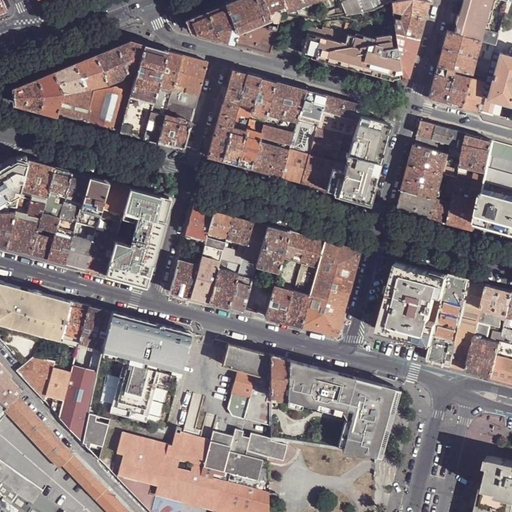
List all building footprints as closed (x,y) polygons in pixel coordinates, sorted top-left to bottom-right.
[(228,0),(226,1),(237,29),(271,15),(269,9),(265,0),(228,0)] [(265,0),(269,9),(279,5),(283,4),(285,3),(284,0),(265,0)] [(284,0),(285,3),(286,6),(287,8),(296,5),(303,2),(302,0),(284,0)] [(361,7),(358,0),(346,0),(341,2),(342,5),(345,13),(347,12),(347,14),(363,11),(361,7)] [(425,18),(429,0),(397,0),(392,2),(393,9),(402,12),(425,18)] [(462,0),(456,20),(458,23),(455,32),(480,39),(484,28),(491,0),(462,0)] [(215,5),(208,8),(218,33),(217,38),(235,42),(238,32),(237,29),(226,1),(215,5)] [(361,7),(363,11),(374,8),(380,5),(378,1),(361,7)] [(300,13),(309,15),(303,2),(296,5),(300,13)] [(279,5),(269,9),(271,15),(273,21),(279,21),(281,11),(279,5)] [(326,12),(327,15),(345,13),(342,5),(326,12)] [(195,14),(185,17),(190,30),(217,38),(218,33),(208,8),(195,14)] [(320,16),(327,15),(326,12),(325,8),(318,10),(320,16)] [(419,37),(425,18),(402,12),(400,19),(394,17),(396,30),(419,37)] [(509,15),(504,14),(498,32),(498,33),(504,35),(509,15)] [(254,48),(270,52),(276,29),(273,28),(256,24),(253,24),(252,28),(250,27),(246,29),(245,34),(238,32),(235,42),(254,48)] [(309,25),(302,52),(393,76),(394,71),(402,71),(396,32),(376,35),(376,37),(375,40),(355,35),(323,26),(322,29),(309,25)] [(480,39),(495,43),(498,33),(498,32),(484,28),(480,39)] [(419,37),(396,30),(396,32),(402,71),(403,74),(411,76),(419,37)] [(447,30),(443,47),(476,56),(480,39),(455,32),(447,30)] [(375,40),(376,37),(356,32),(355,35),(375,40)] [(131,39),(118,45),(129,73),(138,69),(145,43),(131,39)] [(156,46),(145,43),(138,69),(135,79),(132,90),(155,97),(162,71),(168,50),(156,46)] [(106,50),(97,54),(108,81),(129,73),(118,45),(106,50)] [(443,47),(438,64),(454,68),(470,72),(471,72),(476,56),(443,47)] [(175,51),(168,50),(162,71),(177,75),(183,54),(175,51)] [(511,54),(499,51),(486,97),(496,99),(509,103),(511,104),(511,54)] [(85,59),(76,62),(86,87),(108,81),(97,54),(85,59)] [(188,55),(183,54),(177,75),(175,82),(187,85),(195,57),(188,55)] [(209,61),(195,57),(187,85),(186,90),(188,91),(200,94),(209,61)] [(64,67),(55,71),(64,92),(86,87),(76,62),(64,67)] [(438,99),(445,101),(453,72),(454,68),(438,64),(429,96),(438,99)] [(232,67),(223,101),(238,105),(240,100),(247,72),(232,67)] [(4,80),(14,76),(12,72),(9,70),(3,73),(2,77),(4,80)] [(45,75),(39,77),(45,93),(41,110),(50,112),(58,114),(62,98),(64,92),(55,71),(45,75)] [(177,75),(162,71),(155,97),(151,110),(166,114),(170,101),(174,86),(175,82),(177,75)] [(253,73),(247,72),(240,100),(254,104),(262,76),(253,73)] [(454,103),(461,105),(469,76),(453,72),(445,101),(454,103)] [(267,77),(262,76),(254,104),(252,109),(252,112),(267,116),(268,112),(277,80),(267,77)] [(471,108),(477,109),(484,80),(469,76),(461,105),(471,108)] [(25,83),(14,88),(15,102),(41,110),(45,93),(39,77),(25,83)] [(99,125),(120,131),(132,90),(135,79),(132,78),(111,87),(94,91),(88,122),(99,125)] [(290,83),(277,80),(268,112),(281,115),(285,116),(297,120),(299,112),(304,96),(306,88),(290,83)] [(174,86),(170,101),(196,108),(197,102),(186,99),(188,91),(186,90),(174,86)] [(315,90),(306,88),(304,96),(325,102),(327,94),(315,90)] [(130,134),(144,138),(151,110),(155,97),(132,90),(120,131),(130,134)] [(74,118),(88,122),(94,91),(87,92),(72,96),(70,96),(62,98),(58,114),(74,118)] [(200,94),(188,91),(186,99),(197,102),(200,94)] [(343,98),(327,94),(325,102),(323,108),(359,118),(360,114),(361,109),(363,104),(343,98)] [(304,96),(299,112),(320,118),(322,113),(323,108),(325,102),(304,96)] [(496,99),(486,97),(482,111),(492,114),(496,99)] [(170,101),(166,114),(192,121),(196,108),(170,101)] [(223,101),(217,122),(232,126),(238,105),(223,101)] [(232,126),(247,130),(248,128),(249,121),(250,118),(252,112),(252,109),(238,105),(232,126)] [(323,108),(322,113),(357,123),(359,118),(323,108)] [(152,140),(158,142),(166,114),(151,110),(144,138),(152,140)] [(299,112),(297,120),(318,125),(320,118),(299,112)] [(353,136),(357,123),(322,113),(320,118),(318,125),(318,127),(343,133),(353,136)] [(184,149),(192,121),(166,114),(158,142),(171,145),(184,149)] [(353,136),(367,140),(370,130),(387,135),(390,122),(360,114),(359,118),(357,123),(353,136)] [(289,148),(310,154),(318,127),(318,125),(297,120),(294,132),(291,144),(289,148)] [(428,122),(422,120),(418,134),(434,138),(438,124),(428,122)] [(254,130),(256,123),(249,121),(248,128),(254,130)] [(217,158),(223,159),(232,126),(217,122),(208,155),(217,158)] [(291,144),(294,132),(265,124),(262,132),(261,136),(286,142),(291,144)] [(452,128),(438,124),(434,138),(442,140),(446,141),(448,142),(451,143),(450,148),(449,152),(450,153),(463,156),(469,133),(452,128)] [(229,161),(238,163),(247,130),(232,126),(223,159),(229,161)] [(318,127),(310,154),(335,161),(343,133),(318,127)] [(244,165),(253,168),(260,140),(261,136),(262,132),(254,130),(248,128),(247,130),(238,163),(244,165)] [(360,197),(370,199),(387,135),(370,130),(367,140),(351,194),(360,197)] [(341,191),(351,194),(367,140),(353,136),(343,133),(335,161),(327,188),(341,191)] [(494,140),(469,133),(463,156),(461,165),(468,166),(480,169),(487,171),(488,168),(491,153),(494,140)] [(418,134),(416,143),(431,147),(433,141),(434,138),(418,134)] [(264,171),(281,175),(289,148),(284,147),(260,140),(253,168),(264,171)] [(511,144),(494,140),(491,153),(511,159),(511,144)] [(413,154),(410,163),(444,173),(450,153),(449,152),(447,152),(431,147),(416,143),(413,154)] [(291,178),(302,181),(310,154),(289,148),(281,175),(291,178)] [(463,156),(450,153),(444,173),(452,175),(459,176),(461,165),(463,156)] [(314,184),(327,188),(335,161),(310,154),(302,181),(314,184)] [(17,156),(0,165),(0,206),(9,207),(16,207),(16,205),(19,196),(19,195),(15,194),(12,195),(11,200),(4,200),(3,198),(13,193),(14,189),(17,190),(17,192),(19,193),(21,188),(28,159),(22,157),(17,156)] [(40,162),(28,159),(21,188),(23,189),(29,191),(31,191),(33,192),(47,196),(48,189),(55,166),(40,162)] [(407,176),(403,189),(437,198),(444,173),(410,163),(407,176)] [(468,166),(461,165),(459,176),(458,183),(461,183),(462,184),(463,177),(465,178),(468,166)] [(63,168),(55,166),(48,189),(66,194),(72,171),(63,168)] [(511,174),(488,168),(487,171),(484,188),(488,189),(490,183),(511,188),(511,174)] [(479,174),(475,173),(472,186),(483,189),(484,188),(487,171),(480,169),(479,174)] [(79,172),(72,171),(66,194),(65,195),(82,200),(89,175),(79,172)] [(98,178),(89,175),(82,200),(81,205),(101,211),(102,206),(109,181),(98,178)] [(459,176),(452,175),(451,180),(449,180),(446,195),(454,197),(455,193),(458,183),(459,176)] [(119,183),(109,181),(102,206),(123,212),(130,186),(119,183)] [(117,232),(105,273),(146,284),(170,197),(130,186),(123,212),(120,222),(117,232)] [(472,186),(470,197),(481,200),(483,189),(472,186)] [(511,195),(488,189),(484,188),(483,189),(481,200),(477,219),(497,225),(511,228),(511,195)] [(65,195),(66,194),(48,189),(47,196),(44,203),(43,211),(59,216),(63,204),(65,195)] [(403,189),(398,208),(409,211),(426,215),(433,217),(437,198),(403,189)] [(47,196),(33,192),(31,200),(44,203),(47,196)] [(463,226),(474,229),(477,219),(481,200),(470,197),(466,196),(464,195),(459,194),(455,193),(454,197),(453,203),(449,222),(463,226)] [(19,196),(16,205),(23,207),(25,198),(24,198),(19,196)] [(442,220),(449,222),(453,203),(437,198),(433,217),(442,220)] [(44,203),(31,200),(30,203),(27,215),(26,220),(39,224),(43,211),(44,203)] [(80,209),(63,204),(59,216),(59,218),(76,223),(80,209)] [(194,204),(185,233),(206,238),(206,236),(208,230),(214,209),(203,207),(194,204)] [(101,211),(81,205),(80,209),(76,223),(96,228),(97,226),(101,211)] [(123,212),(102,206),(101,211),(97,226),(117,232),(120,222),(123,212)] [(214,209),(208,230),(227,235),(233,215),(223,212),(214,209)] [(0,245),(6,247),(14,216),(15,212),(9,212),(0,211),(0,245)] [(59,216),(43,211),(39,224),(38,225),(55,230),(59,218),(59,216)] [(227,235),(227,236),(230,237),(239,240),(246,242),(252,220),(243,217),(233,215),(227,235)] [(14,216),(6,247),(20,251),(31,253),(36,232),(38,225),(39,224),(26,220),(14,216)] [(53,237),(48,258),(58,260),(65,262),(72,236),(76,223),(59,218),(55,230),(53,237)] [(252,220),(246,242),(261,246),(267,224),(260,222),(252,220)] [(76,223),(72,236),(93,241),(96,228),(76,223)] [(277,226),(267,224),(261,246),(258,258),(256,264),(278,270),(282,256),(289,230),(277,226)] [(38,225),(36,232),(53,237),(55,230),(38,225)] [(117,232),(97,226),(96,228),(93,241),(85,268),(97,271),(105,273),(117,232)] [(206,236),(226,241),(227,236),(227,235),(208,230),(206,236)] [(289,230),(282,256),(301,262),(317,267),(325,240),(320,238),(307,235),(296,232),(289,230)] [(36,232),(31,253),(41,256),(48,258),(53,237),(36,232)] [(72,236),(65,262),(77,265),(85,268),(93,241),(72,236)] [(199,264),(190,295),(200,298),(209,300),(219,266),(221,257),(224,246),(225,242),(226,241),(206,236),(206,238),(204,244),(199,264)] [(239,240),(237,249),(244,251),(246,242),(239,240)] [(310,294),(301,325),(320,331),(337,335),(349,291),(360,249),(341,244),(325,240),(317,267),(311,288),(310,294)] [(244,251),(243,253),(258,258),(261,246),(246,242),(244,251)] [(224,246),(221,257),(228,259),(234,260),(240,262),(243,253),(244,251),(237,249),(224,246)] [(258,258),(243,253),(240,262),(240,264),(255,268),(256,264),(258,258)] [(178,258),(170,290),(182,293),(190,295),(199,264),(178,258)] [(240,262),(234,260),(233,262),(232,267),(239,269),(240,264),(240,262)] [(416,339),(418,330),(389,323),(404,271),(440,281),(437,292),(443,294),(449,273),(438,270),(433,269),(432,270),(413,265),(397,261),(391,282),(382,316),(379,329),(399,334),(416,339)] [(301,262),(296,283),(311,288),(317,267),(301,262)] [(238,271),(237,275),(252,279),(252,278),(255,268),(240,264),(239,269),(238,271)] [(219,266),(209,300),(220,303),(229,305),(237,275),(238,271),(219,266)] [(404,271),(389,323),(418,330),(425,332),(430,316),(437,292),(440,281),(404,271)] [(458,275),(449,272),(449,273),(443,294),(442,303),(438,318),(432,343),(431,345),(428,359),(441,362),(451,365),(465,303),(471,278),(458,275)] [(237,275),(229,305),(237,308),(243,310),(252,279),(237,275)] [(479,281),(471,278),(465,303),(482,308),(488,283),(479,281)] [(48,331),(47,334),(62,338),(62,337),(72,300),(58,296),(0,280),(0,319),(7,322),(8,320),(21,324),(20,326),(34,330),(35,328),(48,331)] [(380,316),(382,316),(391,282),(389,282),(380,316)] [(511,289),(501,287),(488,283),(482,308),(487,309),(507,314),(511,293),(511,289)] [(274,284),(265,315),(283,320),(291,289),(274,284)] [(291,289),(283,320),(285,321),(301,325),(310,294),(291,289)] [(437,292),(430,316),(438,318),(442,303),(443,294),(437,292)] [(78,302),(72,300),(62,337),(79,341),(89,304),(78,302)] [(482,308),(465,303),(451,365),(461,368),(467,369),(475,336),(478,321),(481,311),(482,308)] [(99,307),(89,304),(79,341),(103,348),(104,342),(112,311),(99,307)] [(488,312),(487,313),(481,311),(478,321),(491,324),(499,326),(501,319),(506,320),(506,317),(507,314),(487,309),(488,312)] [(95,381),(117,387),(112,405),(147,414),(159,368),(162,358),(182,363),(190,332),(112,311),(104,342),(114,345),(126,348),(124,358),(119,375),(98,369),(97,372),(95,381)] [(432,343),(438,318),(430,316),(425,332),(427,332),(424,341),(432,343)] [(475,336),(487,339),(491,324),(478,321),(475,336)] [(424,341),(427,332),(425,332),(418,330),(416,339),(424,341)] [(481,373),(492,376),(497,355),(500,343),(487,339),(475,336),(467,369),(481,373)] [(511,342),(507,342),(506,341),(503,354),(502,357),(511,359),(511,342)] [(104,342),(103,348),(98,369),(119,375),(124,358),(114,355),(114,353),(112,352),(114,345),(104,342)] [(267,387),(270,376),(270,353),(227,342),(221,363),(239,367),(228,408),(232,415),(270,425),(270,401),(267,400),(269,391),(271,392),(270,389),(267,387)] [(126,348),(114,345),(112,352),(114,353),(114,355),(124,358),(126,348)] [(64,366),(72,367),(72,365),(76,351),(69,349),(64,366)] [(289,358),(270,353),(270,376),(270,389),(271,392),(271,394),(270,400),(277,400),(277,394),(287,395),(289,358)] [(505,380),(511,381),(511,359),(502,357),(500,356),(497,355),(492,376),(505,380)] [(33,356),(16,370),(45,400),(46,394),(54,367),(55,360),(33,356)] [(182,363),(162,358),(159,368),(179,373),(182,363)] [(395,386),(289,358),(287,395),(287,400),(312,407),(313,403),(342,411),(342,410),(348,411),(346,418),(343,417),(340,429),(343,430),(338,448),(375,453),(395,386)] [(0,402),(7,408),(18,395),(24,388),(0,362),(0,402)] [(63,401),(59,415),(82,440),(95,381),(97,372),(72,365),(72,367),(71,372),(64,398),(63,401)] [(64,370),(54,367),(46,394),(64,398),(71,372),(64,370)] [(95,381),(82,440),(98,457),(110,412),(112,405),(117,387),(95,381)] [(74,454),(18,395),(7,408),(5,410),(60,468),(63,464),(74,454)] [(56,399),(52,408),(59,415),(63,401),(56,399)] [(112,405),(110,412),(145,421),(147,414),(112,405)] [(286,443),(214,424),(209,439),(229,445),(267,455),(282,459),(286,443)] [(266,459),(228,449),(229,445),(209,439),(179,431),(180,427),(176,426),(170,444),(121,432),(115,452),(122,454),(117,472),(156,483),(153,492),(212,508),(214,503),(247,511),(267,511),(268,459),(266,459)] [(228,449),(266,459),(267,455),(229,445),(228,449)] [(74,454),(63,464),(108,511),(129,511),(75,455),(74,454)] [(484,488),(511,493),(511,460),(510,460),(492,456),(484,488)] [(0,459),(0,480),(3,483),(34,504),(41,493),(44,490),(0,459)] [(0,511),(28,511),(34,504),(3,483),(0,486),(0,511)] [(511,511),(511,493),(484,488),(480,506),(479,511),(478,511),(511,511)] [(67,511),(41,493),(34,504),(28,511),(67,511)] [(211,511),(246,511),(247,511),(214,503),(212,508),(211,511)]
